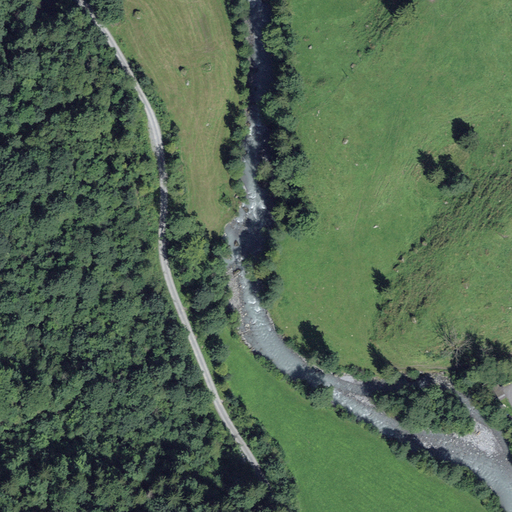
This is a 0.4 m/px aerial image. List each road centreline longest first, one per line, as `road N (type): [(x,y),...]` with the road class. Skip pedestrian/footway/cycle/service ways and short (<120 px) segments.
road 1 (unclassified): [(78,0),(150,110),(167,269),(205,377),(283,511)]
road 2 (track): [(467,0),(423,59),(369,172),(350,236),(364,334),(389,359),(441,362)]
